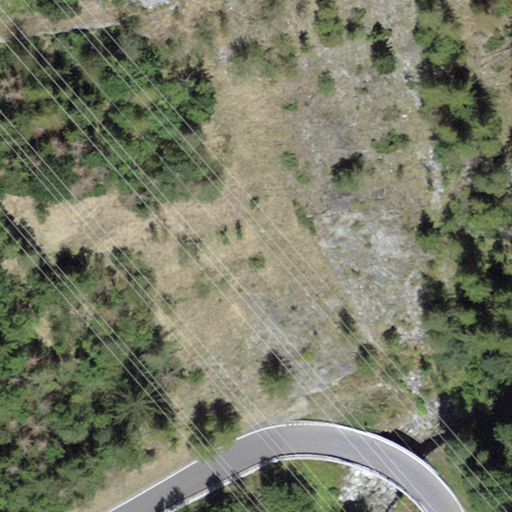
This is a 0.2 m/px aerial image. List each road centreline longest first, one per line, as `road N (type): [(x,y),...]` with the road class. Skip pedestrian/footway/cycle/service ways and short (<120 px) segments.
road 1 (tertiary): [(438,511),(407,456),(379,436),(285,437)]
road 2 (tertiary): [(133,511),(285,437)]
